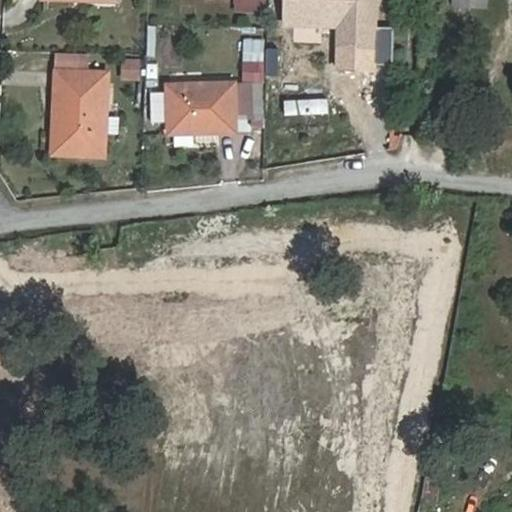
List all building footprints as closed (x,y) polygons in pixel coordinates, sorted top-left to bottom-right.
[(340,22),(340,32),(340,51),(372,52),(374,0),(286,0),(286,30),(330,32),(330,22),(340,22)] [(487,13),(487,0),(451,0),(452,13),(487,13)] [(330,32),(340,32),(340,22),(330,22),(330,32)] [(375,63),(374,103),(385,103),(387,64),(375,63)] [(66,122),(64,155),(106,156),(108,75),(56,72),(55,121),(66,122)] [(237,118),(237,84),(168,86),(170,134),(198,133),(198,127),(218,126),(218,118),(237,118)] [(254,84),(237,84),(237,118),(255,117),(254,84)] [(198,127),(198,133),(237,132),(237,118),(218,118),(218,126),(198,127)] [(54,154),(64,155),(66,122),(55,121),(54,154)]
